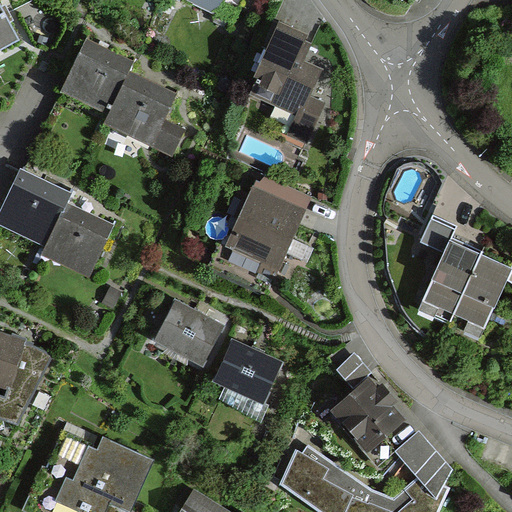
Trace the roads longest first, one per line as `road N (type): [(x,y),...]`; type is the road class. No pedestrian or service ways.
road 1 (residential): [(511,429),(435,397),(407,375),(371,328),(356,289),(355,207),(407,84)]
road 2 (residential): [(407,84),(447,143),(511,199)]
